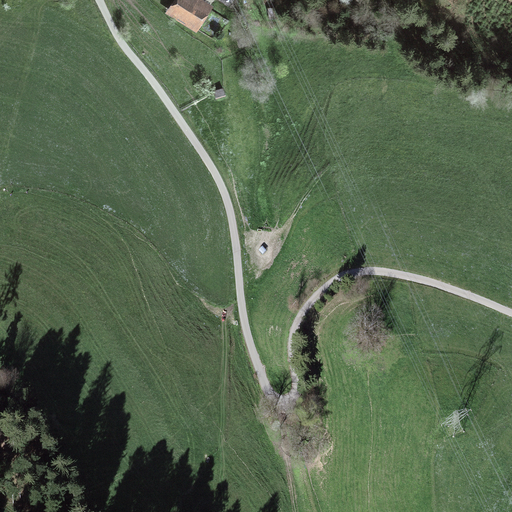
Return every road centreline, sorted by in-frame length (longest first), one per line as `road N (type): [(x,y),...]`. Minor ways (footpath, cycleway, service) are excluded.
road 1 (track): [(511,313),(407,275),(345,275),(319,292),(294,328),(295,393),(286,401),(271,396),(251,348),(220,182),(99,0)]
road 2 (track): [(223,511),(224,319),(241,303)]
